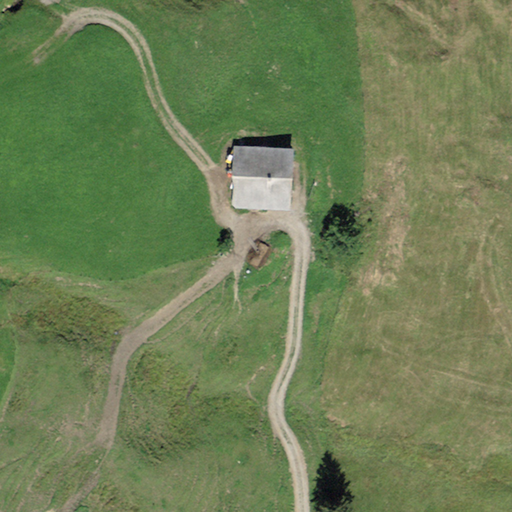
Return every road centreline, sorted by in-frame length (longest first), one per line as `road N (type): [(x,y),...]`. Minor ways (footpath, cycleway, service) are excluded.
road 1 (track): [(296,511),(265,413),(287,345),(286,234),(229,232),(215,279),(123,342),(96,454),(48,511)]
road 2 (track): [(229,232),(201,164),(152,107),(129,44),(76,15),(2,84)]
